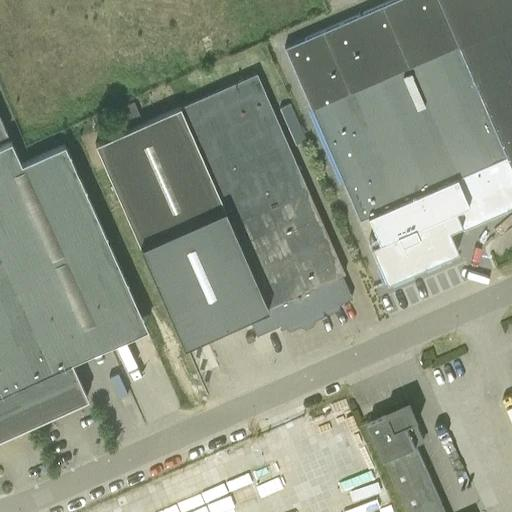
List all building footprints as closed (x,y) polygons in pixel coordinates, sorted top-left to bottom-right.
[(511,0),(390,0),(284,47),(359,218),(367,214),(378,240),(370,244),(386,280),(458,249),(448,228),(460,223),(462,228),(511,206),(511,0)] [(271,306),(281,329),(351,298),(341,275),(345,274),(257,73),(95,144),(183,344),(185,343),(178,327),(197,319),(204,335),(271,306)] [(12,140),(0,145),(0,437),(88,398),(61,339),(137,304),(65,143),(22,163),(12,140)] [(445,511),(416,445),(425,441),(416,422),(417,422),(410,405),(369,423),(408,511),(445,511)] [(312,511),(297,498),(294,482),(192,498),(192,494),(81,511),(312,511)]
